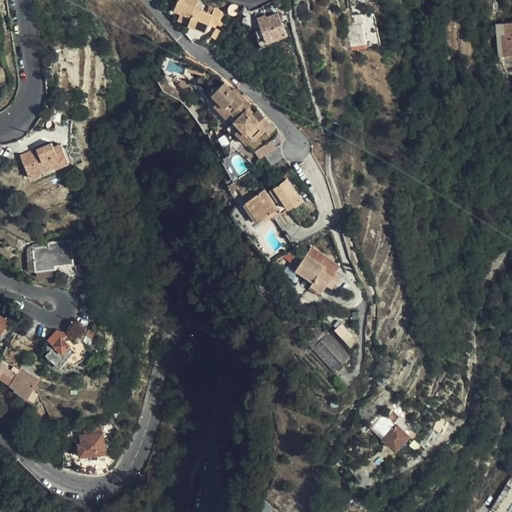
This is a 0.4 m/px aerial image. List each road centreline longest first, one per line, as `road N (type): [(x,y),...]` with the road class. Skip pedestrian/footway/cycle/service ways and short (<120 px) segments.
road 1 (unclassified): [(178,511),(210,371),(211,351),(198,336),(175,341),(164,357),(143,439),(121,479),(94,488),(57,478),(0,433)]
road 2 (unclassified): [(0,293),(55,321),(65,313),(57,296),(0,276)]
road 3 (unclassified): [(0,128),(22,114),(32,92),(23,0)]
